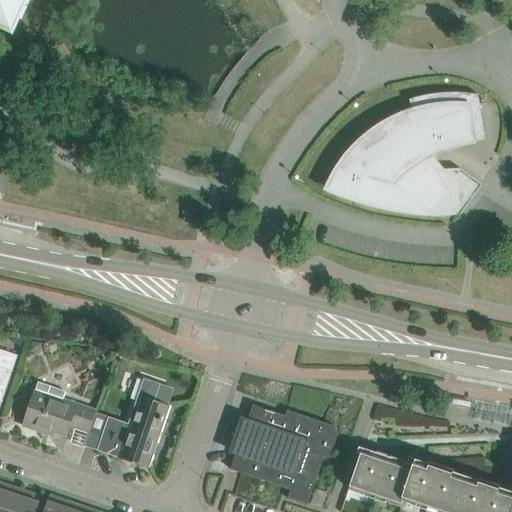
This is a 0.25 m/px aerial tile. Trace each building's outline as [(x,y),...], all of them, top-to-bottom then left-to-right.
[(0,0),(0,24),(12,30),(25,0),(0,0)] [(332,179),(327,188),(335,192),(343,195),(352,198),(360,200),(368,203),(376,205),(383,206),(391,208),(398,209),(405,211),(411,211),(416,212),(422,213),(427,213),(433,213),(438,214),(441,214),(445,214),(448,214),(452,214),(455,214),(460,214),(478,190),(482,184),(481,184),(460,169),(445,169),(437,170),(434,163),(433,163),(429,156),(434,153),(440,150),(445,148),(451,146),(457,145),(473,141),(477,141),(486,140),(479,101),(478,94),(464,93),(450,93),(436,94),(422,96),(409,99),(411,107),(412,111),(406,113),(400,115),(394,118),(389,121),(383,124),(377,128),(372,132),(366,136),(361,140),(356,145),(349,153),(343,161),(337,170),(332,179)] [(32,341),(30,351),(41,353),(43,342),(32,341)] [(0,408),(18,355),(0,349),(0,408)] [(149,468),(170,405),(155,400),(160,383),(144,378),(138,397),(130,421),(109,414),(97,450),(149,468)] [(30,406),(23,425),(41,431),(42,427),(66,436),(70,425),(88,431),(95,412),(96,408),(66,398),(69,390),(39,380),(35,391),(30,406)] [(232,462),(229,469),(250,476),(252,477),(282,487),(285,488),(290,490),(287,498),(308,505),(308,503),(314,488),(324,457),(328,458),(328,460),(329,461),(330,459),(338,433),(335,426),(323,422),(322,426),(318,424),(319,420),(287,410),(285,409),(285,410),(287,411),(285,415),(283,414),(250,404),(245,420),(238,417),(238,418),(245,421),(234,455),(232,462)] [(511,511),(511,482),(510,489),(507,496),(503,495),(497,493),(499,486),(479,479),(477,486),(451,477),(453,470),(429,462),(427,469),(413,464),(411,470),(399,466),(401,459),(377,451),(375,458),(361,453),(349,488),(401,506),(403,500),(439,511),(511,511)] [(0,511),(16,511),(24,490),(3,483),(0,492),(0,511)] [(314,488),(308,503),(321,508),(327,492),(314,488)] [(36,511),(42,496),(24,490),(16,511),(36,511)] [(66,511),(70,502),(50,495),(43,511),(66,511)] [(89,511),(91,509),(70,502),(66,511),(89,511)]
